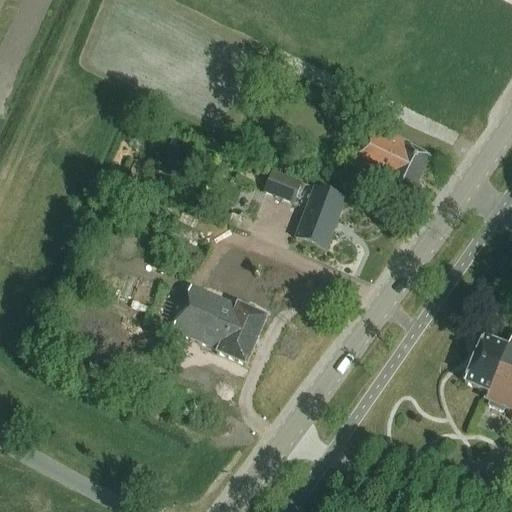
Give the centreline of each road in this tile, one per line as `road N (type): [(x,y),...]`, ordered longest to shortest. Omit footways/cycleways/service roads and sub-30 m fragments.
road 1 (secondary): [(231,511),(511,124)]
road 2 (residential): [(125,511),(0,443)]
